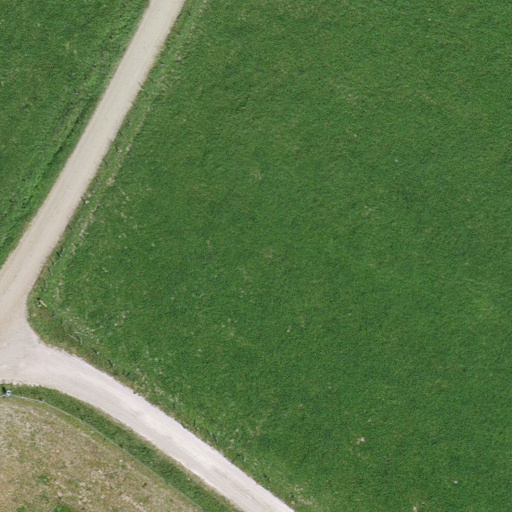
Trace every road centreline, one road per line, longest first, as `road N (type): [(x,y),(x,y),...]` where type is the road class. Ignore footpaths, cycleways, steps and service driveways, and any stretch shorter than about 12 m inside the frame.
road 1 (track): [(172,0),(0,312)]
road 2 (track): [(0,351),(149,417),(274,511)]
